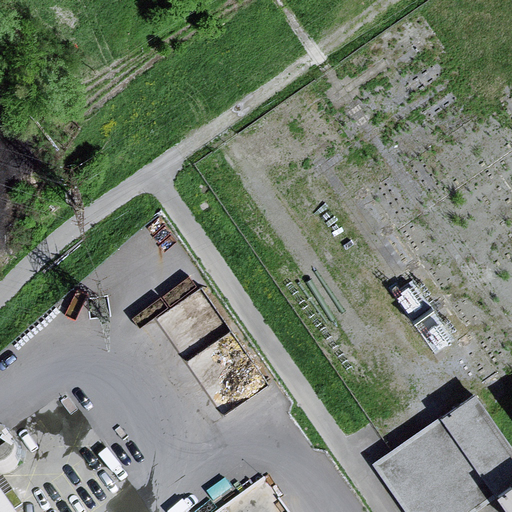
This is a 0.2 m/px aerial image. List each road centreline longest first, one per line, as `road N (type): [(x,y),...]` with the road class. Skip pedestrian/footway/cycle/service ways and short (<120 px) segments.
road 1 (track): [(154,172),(387,0)]
road 2 (unknown): [(0,395),(39,383),(69,386),(168,511)]
